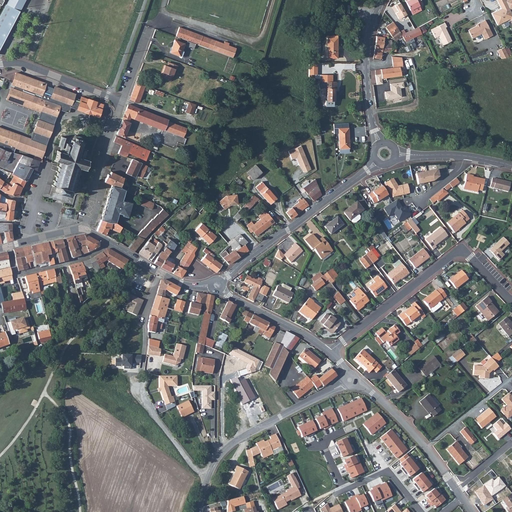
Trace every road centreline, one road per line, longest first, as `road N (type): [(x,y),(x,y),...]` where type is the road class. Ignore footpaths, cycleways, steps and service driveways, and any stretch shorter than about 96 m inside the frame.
road 1 (residential): [(0,64),(22,63),(122,101),(84,227)]
road 2 (residential): [(328,351),(451,256),(470,257),(511,301)]
road 3 (residential): [(349,379),(235,439),(204,477),(195,511)]
road 4 (tertiary): [(216,285),(365,170)]
road 5 (unclassified): [(461,498),(401,421),(349,379)]
road 6 (tertiary): [(84,227),(181,282),(216,285)]
road 7 (unclassified): [(378,143),(366,61),(381,0)]
road 8 (unclassified): [(328,351),(216,285)]
